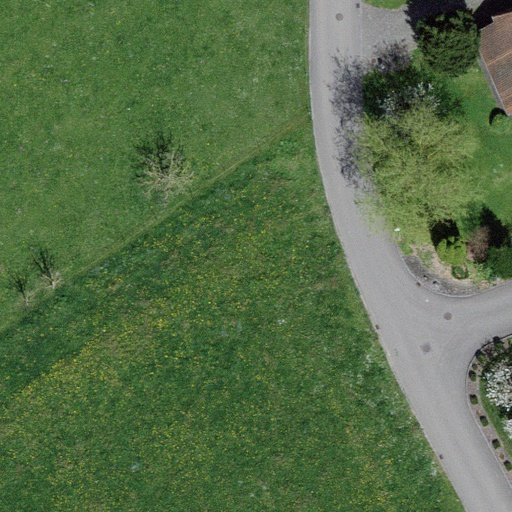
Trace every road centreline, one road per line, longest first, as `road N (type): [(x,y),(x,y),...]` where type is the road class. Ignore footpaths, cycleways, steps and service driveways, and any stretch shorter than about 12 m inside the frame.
road 1 (residential): [(319,0),(325,151),(402,348)]
road 2 (residential): [(402,348),(483,511)]
